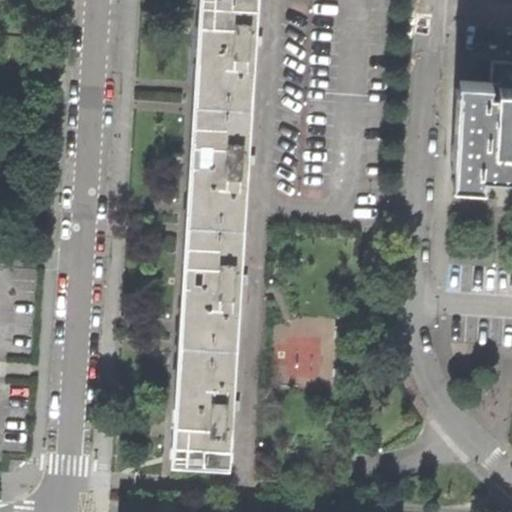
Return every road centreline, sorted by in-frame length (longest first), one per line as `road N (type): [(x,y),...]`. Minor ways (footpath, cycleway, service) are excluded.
road 1 (residential): [(69,511),(101,0)]
road 2 (residential): [(430,0),(413,328),(439,397),(511,474)]
